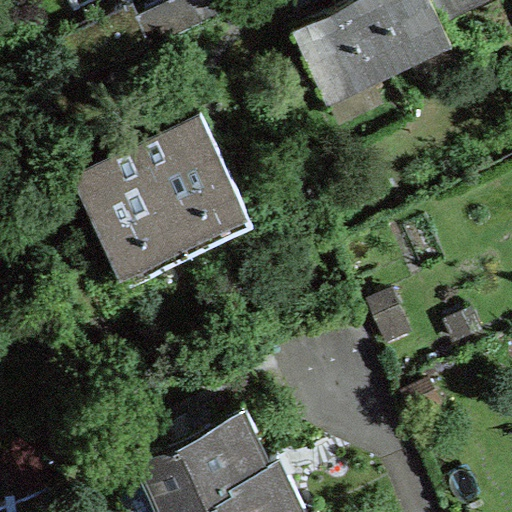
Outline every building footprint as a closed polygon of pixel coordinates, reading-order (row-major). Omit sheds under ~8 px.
[(144,0),(147,6),(137,11),(132,0),(124,0),(115,5),(114,8),(59,34),(79,74),(233,0),(144,0)] [(369,72),(370,72),(369,70),(408,52),(408,53),(410,53),(409,51),(447,33),(448,34),(451,33),(436,1),(438,0),(337,0),(336,1),(335,0),(334,0),(334,1),(334,2),(296,20),(296,19),(293,20),(328,92),(331,91),(330,89),(368,71),(369,72)] [(38,107),(50,131),(96,109),(84,84),(38,107)] [(137,136),(75,165),(127,273),(252,213),(201,105),(137,136)] [(243,402),(128,454),(154,511),(201,511),(234,497),(229,486),(272,466),(243,402)] [(234,497),(201,511),(306,511),(281,461),(272,466),(229,486),(234,497)] [(0,511),(57,511),(50,487),(16,500),(15,492),(7,493),(8,503),(0,506),(0,511)]
